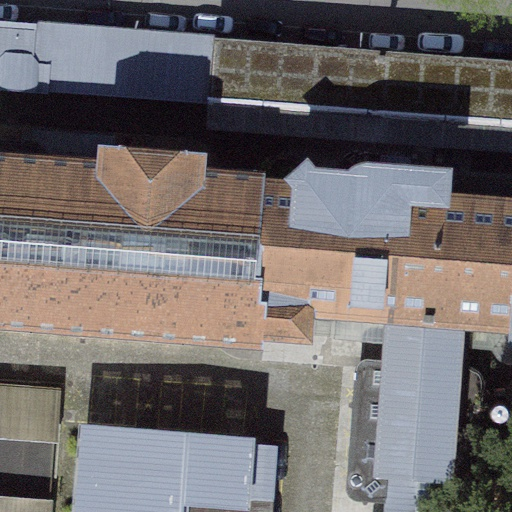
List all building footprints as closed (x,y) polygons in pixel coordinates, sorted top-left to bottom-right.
[(0,85),(209,102),(214,39),(60,26),(0,21),(0,85)] [(511,62),(214,39),(209,102),(223,103),(511,126),(511,62)] [(511,154),(443,149),(441,177),(409,175),(410,158),(380,155),(379,172),(377,171),(375,171),(373,170),(371,170),(367,170),(363,171),(359,173),(356,175),(353,178),(350,181),(349,183),(347,188),(346,191),(346,195),(311,193),(312,187),(311,183),(310,179),(308,175),(306,171),(303,168),(300,165),(296,162),(291,161),(287,160),(283,160),(278,161),(274,162),(270,164),(266,167),(263,171),(260,175),(258,179),(257,183),(204,179),(205,176),(205,174),(204,170),(203,167),(202,165),(200,163),(198,161),(195,159),(192,158),(189,158),(112,152),(113,141),(113,140),(112,139),(35,133),(34,134),(33,134),(32,145),(0,143),(0,317),(186,332),(188,332),(189,332),(191,332),(192,331),(193,330),(194,329),(195,327),(195,326),(196,324),(197,300),(219,302),(242,304),(241,311),(241,312),(242,314),(242,315),(243,316),(245,317),(247,317),(248,317),(250,316),(251,316),(252,314),(252,313),(252,312),(253,302),(394,313),(390,368),(452,373),(457,318),(511,322),(511,324),(511,338),(511,339),(511,340),(511,341),(511,154)] [(452,373),(390,368),(368,367),(367,367),(365,367),(364,368),(363,369),(363,370),(362,371),(353,487),(353,488),(354,489),(354,490),(354,491),(355,491),(356,492),(357,493),(358,493),(389,495),(387,511),(465,511),(469,467),(492,469),(494,469),(496,468),(499,467),(501,465),(502,464),(503,462),(503,460),(505,442),(506,424),(507,423),(508,422),(509,421),(510,420),(511,419),(511,418),(511,407),(511,406),(510,404),(509,403),(508,402),(507,401),(505,400),(503,399),(501,399),(499,399),(496,399),(494,400),(492,401),(491,402),(488,398),(475,397),(476,380),(476,378),(475,377),(474,376),(473,375),(471,375),(452,373)] [(61,393),(0,388),(0,439),(57,444),(61,393)] [(184,441),(104,435),(97,511),(260,511),(265,448),(184,441)] [(52,511),(53,506),(0,501),(0,511),(52,511)]
